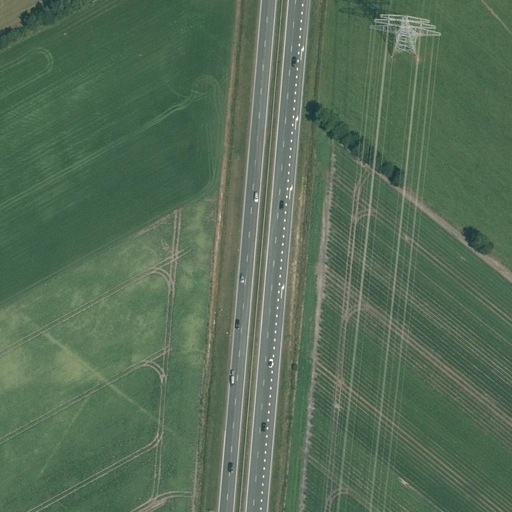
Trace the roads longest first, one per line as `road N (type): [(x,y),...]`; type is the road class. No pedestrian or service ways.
road 1 (trunk): [(252,511),(295,0)]
road 2 (trunk): [(268,0),(225,511)]
